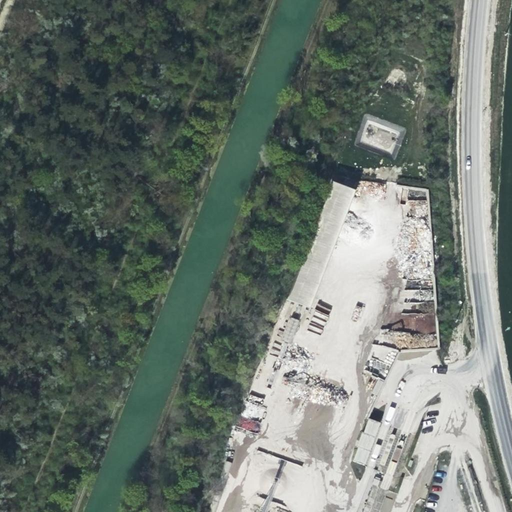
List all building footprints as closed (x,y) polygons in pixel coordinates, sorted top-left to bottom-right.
[(360,142),(369,145),(376,127),(390,132),(391,131),(381,127),(382,124),(368,119),(360,142)] [(322,235),(305,282),(333,292),(350,245),(322,235)] [(418,290),(402,290),(402,300),(418,300),(418,290)] [(315,310),(326,315),(331,306),(320,300),(315,310)] [(289,317),(281,340),(291,343),(299,320),(289,317)] [(257,432),(260,422),(240,416),(237,425),(257,432)] [(374,421),(363,418),(349,459),(359,462),(374,421)] [(398,462),(397,462),(402,450),(395,447),(380,487),(387,490),(398,462)] [(380,511),(389,511),(393,499),(385,497),(380,511)]
